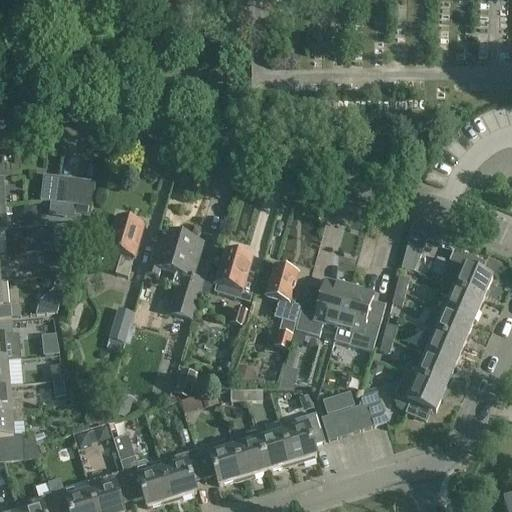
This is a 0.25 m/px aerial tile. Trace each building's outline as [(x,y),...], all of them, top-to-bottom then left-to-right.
[(55,203),(58,180),(43,178),(40,202),(55,203)] [(66,205),(70,181),(58,180),(55,203),(66,205)] [(79,207),(82,183),(70,181),(66,205),(75,206),(79,207)] [(82,183),(79,207),(92,208),(95,185),(82,183)] [(92,208),(79,207),(75,206),(74,218),(90,220),(92,208)] [(139,248),(137,248),(142,229),(131,226),(131,220),(121,218),(117,221),(112,239),(100,236),(94,255),(106,259),(107,254),(122,259),(116,276),(129,280),(134,263),(135,263),(139,248)] [(436,246),(441,235),(427,230),(423,241),(436,246)] [(64,253),(73,256),(77,240),(68,237),(64,253)] [(169,237),(167,244),(155,241),(145,276),(158,280),(160,272),(175,277),(172,289),(177,290),(169,316),(192,323),(209,266),(198,263),(202,247),(169,237)] [(145,266),(151,244),(142,242),(136,264),(145,266)] [(419,251),(407,248),(401,272),(413,275),(419,251)] [(239,258),(239,254),(230,252),(228,255),(225,254),(215,287),(216,287),(213,295),(249,305),(258,278),(247,275),(251,262),(239,258)] [(73,256),(64,253),(59,268),(69,270),(73,256)] [(442,287),(482,304),(492,281),(451,264),(441,286),(442,287)] [(298,276),(287,273),(286,268),(279,266),(275,269),(273,269),(264,300),(278,304),(273,321),(282,323),(274,348),(288,352),(290,344),(294,333),(297,323),(300,309),(293,307),(297,296),(293,294),(298,276)] [(68,282),(56,278),(52,294),(64,297),(68,282)] [(395,294),(405,297),(408,283),(399,280),(395,294)] [(338,330),(349,291),(325,284),(323,292),(308,287),(295,333),(319,340),(323,326),(338,330)] [(444,313),(473,325),(482,304),(442,287),(438,296),(449,300),(444,313)] [(349,291),(338,330),(333,344),(372,354),(385,308),(371,304),(373,297),(349,291)] [(1,309),(0,292),(0,321),(11,320),(10,308),(1,309)] [(405,297),(395,294),(392,307),(401,310),(405,297)] [(493,314),(502,300),(492,294),(483,309),(493,314)] [(241,329),(246,313),(234,310),(229,326),(241,329)] [(108,342),(109,342),(124,347),(133,316),(118,312),(108,342)] [(473,325),(444,313),(438,327),(431,324),(428,333),(464,347),(473,325)] [(0,364),(6,364),(4,338),(13,338),(11,326),(0,326),(0,364)] [(383,341),(393,344),(396,330),(386,328),(383,341)] [(425,357),(455,369),(464,347),(428,333),(425,331),(416,353),(425,357)] [(294,333),(290,344),(302,347),(305,336),(295,333),(294,333)] [(55,338),(42,340),(44,358),(58,356),(55,338)] [(393,344),(383,341),(379,355),(389,357),(393,344)] [(455,369),(425,357),(419,371),(408,366),(405,375),(445,391),(455,369)] [(0,389),(8,389),(6,364),(0,364),(0,389)] [(384,368),(373,365),(370,375),(376,377),(382,374),(384,368)] [(250,388),(254,373),(238,368),(234,384),(250,388)] [(190,401),(197,377),(180,371),(173,396),(190,401)] [(405,375),(395,398),(411,405),(406,416),(426,424),(430,413),(435,415),(445,391),(405,375)] [(63,384),(53,385),(56,401),(66,399),(63,384)] [(10,402),(8,389),(0,389),(0,414),(22,412),(21,401),(10,402)] [(247,404),(246,394),(230,394),(230,404),(247,404)] [(246,394),(247,404),(262,404),(262,394),(246,394)] [(365,407),(365,406),(369,405),(376,429),(386,426),(376,394),(362,398),(361,409),(365,407)] [(327,417),(354,409),(349,395),(323,404),(327,417)] [(128,420),(133,401),(115,396),(109,416),(128,420)] [(358,410),(364,433),(376,429),(369,405),(365,406),(365,407),(361,409),(358,410)] [(87,425),(104,427),(106,412),(89,410),(87,425)] [(364,433),(358,410),(346,413),(353,436),(364,433)] [(0,453),(36,449),(34,440),(22,443),(21,439),(13,439),(12,426),(23,425),(22,412),(0,414),(0,453)] [(353,436),(346,413),(334,417),(341,440),(353,436)] [(282,436),(292,469),(315,462),(314,459),(316,459),(313,449),(324,445),(316,417),(293,423),(296,432),(282,436)] [(341,440),(334,417),(321,421),(328,444),(341,440)] [(292,469),(282,436),(267,440),(265,432),(255,435),(267,474),(287,468),(288,471),(292,469)] [(247,480),(267,474),(255,435),(246,438),(248,446),(234,450),(245,484),(248,483),(247,480)] [(168,507),(173,506),(162,472),(148,477),(145,469),(139,471),(128,437),(113,442),(123,475),(132,504),(143,500),(147,511),(167,504),(168,507)] [(240,485),(245,484),(234,450),(232,442),(196,453),(205,482),(215,478),(219,489),(239,482),(240,485)] [(36,449),(0,453),(0,465),(24,464),(24,463),(40,462),(36,449)] [(193,485),(205,482),(196,453),(174,460),(160,464),(162,472),(173,506),(176,505),(176,502),(196,496),(193,485)] [(122,511),(121,507),(132,504),(123,475),(102,482),(87,486),(90,494),(95,511),(122,511)] [(95,511),(90,494),(76,499),(73,491),(62,494),(59,483),(48,486),(51,497),(55,511),(95,511)] [(55,511),(51,497),(30,504),(31,511),(55,511)] [(511,511),(511,502),(503,505),(505,511),(511,511)]
